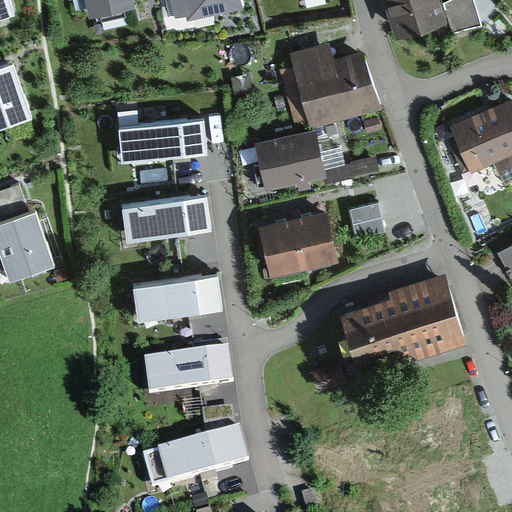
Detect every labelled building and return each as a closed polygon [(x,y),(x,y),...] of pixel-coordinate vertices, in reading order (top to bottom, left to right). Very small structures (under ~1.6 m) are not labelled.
[(7,0),(0,0),(0,16),(12,12),(7,0)] [(86,0),(91,19),(101,16),(102,23),(127,17),(125,10),(135,8),(133,0),(86,0)] [(240,0),(167,0),(171,14),(176,12),(177,16),(188,14),(190,19),(242,6),(240,0)] [(383,0),(397,40),(446,24),(438,0),(383,0)] [(473,0),(454,0),(444,3),(453,34),(481,26),(473,0)] [(330,44),(292,54),(296,67),(284,71),(297,119),(307,116),(311,130),(378,111),(362,52),(334,60),(330,44)] [(11,62),(0,66),(0,126),(30,116),(11,62)] [(511,96),(449,125),(458,144),(453,146),(465,172),(470,170),(471,173),(496,162),(506,183),(511,180),(511,96)] [(204,119),(118,126),(121,161),(208,152),(204,119)] [(267,192),(325,178),(313,129),(255,143),(267,192)] [(0,190),(0,223),(30,214),(20,184),(0,190)] [(205,195),(122,207),(127,239),(210,228),(205,195)] [(357,241),(388,232),(380,203),(349,211),(357,241)] [(0,223),(0,256),(9,281),(55,265),(36,211),(30,214),(0,223)] [(337,262),(326,211),(260,225),(271,277),(337,262)] [(511,245),(496,254),(511,285),(511,245)] [(218,275),(134,287),(139,318),(222,306),(218,275)] [(457,335),(439,281),(337,314),(354,368),(457,335)] [(229,346),(146,356),(151,392),(234,381),(229,346)] [(340,378),(335,363),(313,371),(318,386),(340,378)] [(250,459),(241,428),(145,456),(154,487),(250,459)]
